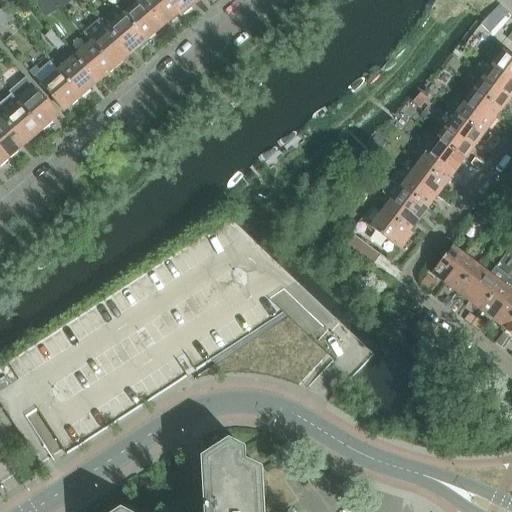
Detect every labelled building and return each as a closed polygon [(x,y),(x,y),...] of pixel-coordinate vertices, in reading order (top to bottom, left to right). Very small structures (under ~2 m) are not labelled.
[(38,0),(35,2),(41,13),(54,6),(50,0),(38,0)] [(128,0),(134,7),(124,16),(147,43),(155,35),(155,32),(161,26),(140,2),(138,0),(128,0)] [(142,0),(140,2),(161,26),(168,21),(171,22),(179,15),(180,16),(181,15),(168,0),(142,0)] [(197,1),(195,0),(168,0),(181,15),(197,1)] [(501,28),(511,16),(499,4),(488,16),(501,28)] [(116,7),(100,21),(101,22),(129,54),(135,49),(138,50),(147,43),(124,16),(116,7)] [(0,12),(0,26),(15,22),(5,10),(0,12)] [(101,22),(85,36),(114,71),(122,63),(122,60),(129,54),(101,22)] [(53,32),(46,38),(55,49),(62,43),(53,32)] [(114,71),(91,44),(75,58),(95,82),(96,83),(102,77),(105,78),(114,71)] [(511,58),(504,53),(492,69),(511,83),(511,58)] [(95,82),(75,58),(58,72),(81,98),(90,91),(89,88),(95,82)] [(73,106),(81,99),(58,72),(50,63),(45,68),(40,72),(36,68),(30,73),(41,87),(62,111),(70,105),(73,106)] [(511,83),(492,69),(483,80),(510,100),(511,98),(511,83)] [(483,80),(474,92),(501,113),(510,100),(483,80)] [(57,115),(36,91),(19,105),(42,132),(51,125),(50,121),(57,115)] [(474,92),(465,105),(492,125),(501,113),(474,92)] [(19,105),(3,119),(24,144),(31,138),(34,139),(42,132),(19,105)] [(456,117),(483,137),(492,125),(465,105),(456,117)] [(456,117),(447,129),(474,149),(483,137),(456,117)] [(3,119),(0,121),(0,149),(9,160),(18,153),(17,150),(24,144),(3,119)] [(438,141),(465,161),(474,149),(447,129),(438,141)] [(429,153),(455,173),(465,161),(438,141),(429,153)] [(0,149),(0,167),(1,167),(9,160),(0,149)] [(419,165),(446,185),(455,173),(429,153),(419,165)] [(410,177),(437,198),(446,185),(419,165),(410,177)] [(410,177),(401,190),(428,210),(437,198),(410,177)] [(401,190),(392,202),(419,222),(428,210),(401,190)] [(383,213),(410,234),(419,222),(392,202),(383,213)] [(410,234),(383,213),(371,229),(400,251),(412,235),(410,234)] [(379,257),(353,238),(345,249),(370,269),(379,257)] [(432,275),(445,285),(465,258),(453,249),(432,275)] [(445,285),(457,294),(477,267),(465,258),(445,285)] [(457,294),(469,303),(489,276),(477,267),(457,294)] [(481,312),(502,286),(508,277),(496,268),(489,276),(469,303),(481,312)] [(436,283),(427,277),(421,284),(430,291),(436,283)] [(511,280),(508,277),(502,286),(481,312),(494,321),(511,297),(511,280)] [(511,297),(494,321),(506,331),(511,322),(511,297)] [(484,325),(477,319),(472,326),(479,331),(484,325)] [(495,344),(503,350),(511,340),(503,334),(495,344)] [(265,511),(263,472),(246,464),(246,451),(229,443),(202,461),(204,511),(265,511)]
